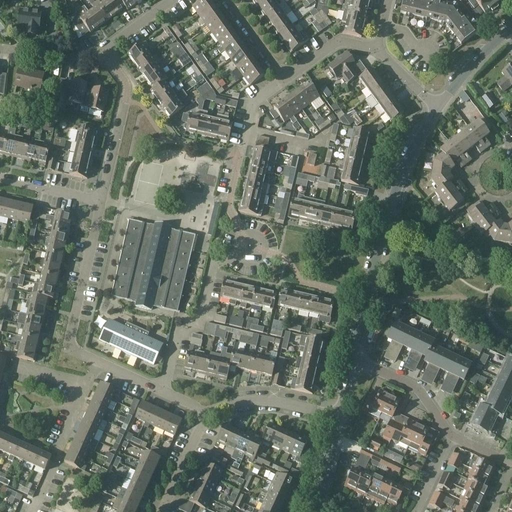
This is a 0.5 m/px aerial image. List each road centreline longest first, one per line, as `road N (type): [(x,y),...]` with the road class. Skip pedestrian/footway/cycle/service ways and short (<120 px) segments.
road 1 (unclassified): [(352,359),(386,218),(437,107)]
road 2 (residential): [(97,362),(68,348),(100,202)]
road 3 (residential): [(163,392),(176,337),(197,321),(209,270),(246,243)]
road 4 (residential): [(100,202),(127,89),(104,61)]
road 5 (residential): [(32,511),(87,383)]
road 6 (residential): [(337,416),(267,401),(205,413)]
road 7 (residential): [(352,359),(417,389),(453,439)]
road 8 (residential): [(246,243),(227,207),(246,129)]
